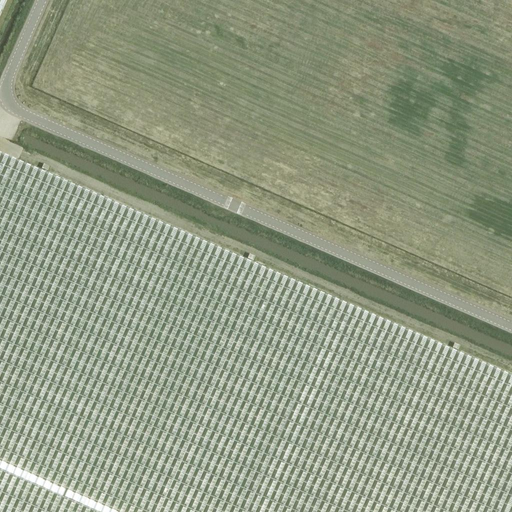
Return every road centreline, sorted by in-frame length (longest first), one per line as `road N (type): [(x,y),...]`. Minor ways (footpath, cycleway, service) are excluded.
road 1 (unclassified): [(42,0),(9,83),(13,106),(511,327)]
road 2 (track): [(223,195),(330,0)]
